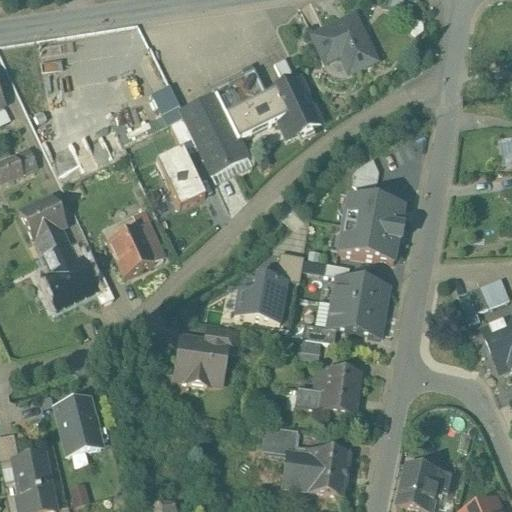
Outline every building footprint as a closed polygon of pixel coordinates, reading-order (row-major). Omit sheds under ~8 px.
[(354,18),(309,39),(323,68),(344,58),(353,77),(377,65),(354,18)] [(253,74),(211,95),(214,100),(215,99),(225,119),(258,103),(256,99),(263,95),(253,74)] [(258,103),(225,119),(233,136),(264,120),(269,129),(269,128),(268,126),(276,123),(286,143),(320,126),(299,82),(265,99),(265,100),(258,103)] [(214,100),(179,117),(182,124),(198,155),(210,180),(246,162),(233,136),(225,119),(215,99),(214,100)] [(0,112),(0,127),(10,124),(5,111),(0,112)] [(181,153),(185,161),(198,155),(182,124),(169,130),(180,153),(181,153)] [(180,153),(155,165),(178,213),(204,200),(185,161),(181,153),(180,153)] [(14,159),(0,166),(0,187),(22,178),(14,159)] [(372,164),(357,173),(353,178),(351,189),(375,195),(378,177),(372,164)] [(51,200),(18,215),(41,262),(69,249),(61,233),(65,231),(51,200)] [(403,211),(371,206),(347,201),(346,202),(350,203),(348,216),(344,216),(339,243),(343,244),(341,257),(337,256),(337,257),(393,267),(403,211)] [(132,221),(102,235),(108,246),(137,232),(132,221)] [(158,253),(146,228),(138,232),(149,257),(158,253)] [(108,246),(107,247),(123,281),(154,267),(149,257),(138,232),(137,232),(108,246)] [(69,249),(41,262),(48,278),(40,282),(55,314),(94,295),(96,294),(89,280),(81,262),(76,265),(69,249)] [(260,272),(254,312),(252,325),(284,330),(291,277),(260,272)] [(113,302),(100,275),(89,280),(96,294),(94,295),(100,308),(113,302)] [(388,291),(335,282),(331,307),(384,317),(387,297),(388,291)] [(501,282),(479,291),(488,311),(509,302),(501,282)] [(479,291),(468,296),(477,316),(488,311),(479,291)] [(384,317),(331,307),(326,333),(379,342),(384,317)] [(235,323),(252,325),(254,312),(236,309),(235,323)] [(511,322),(482,335),(500,377),(511,372),(511,374),(511,373),(511,322)] [(240,335),(207,330),(205,345),(226,348),(225,357),(237,359),(240,335)] [(205,345),(179,342),(177,362),(182,363),(179,382),(187,383),(186,386),(207,388),(207,385),(221,387),(225,357),(226,348),(205,345)] [(320,347),(299,344),(296,366),(317,369),(320,347)] [(359,378),(326,373),(323,396),(320,415),(354,419),(359,378)] [(323,396),(297,392),(294,412),(320,415),(323,396)] [(87,403),(55,411),(67,459),(99,451),(87,403)] [(297,435),(264,431),(261,456),(294,460),(297,435)] [(13,439),(0,441),(0,468),(1,475),(13,472),(11,464),(17,463),(13,439)] [(348,458),(305,452),(305,453),(313,455),(310,473),(290,470),(287,493),(307,495),(307,496),(343,501),(348,458)] [(17,463),(11,464),(13,472),(21,511),(53,511),(43,458),(17,463)] [(441,476),(408,469),(398,509),(409,511),(432,511),(437,492),(441,476)] [(452,479),(441,476),(437,492),(449,495),(452,479)] [(86,505),(81,487),(70,490),(75,508),(86,505)]
